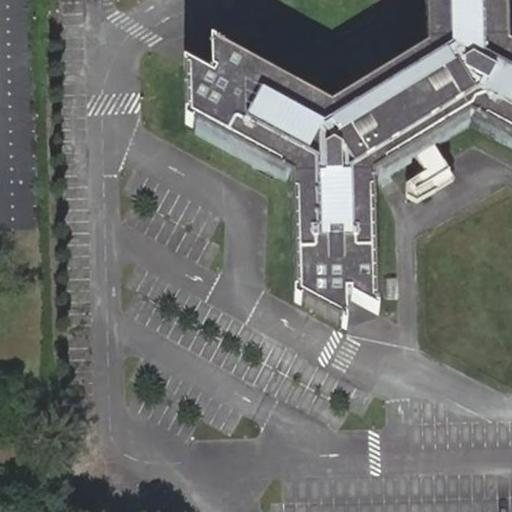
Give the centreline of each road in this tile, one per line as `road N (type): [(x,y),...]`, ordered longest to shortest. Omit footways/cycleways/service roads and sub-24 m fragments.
road 1 (unknown): [(105,144),(185,165),(231,189),(240,216),(242,303)]
road 2 (unknown): [(110,333),(322,459)]
